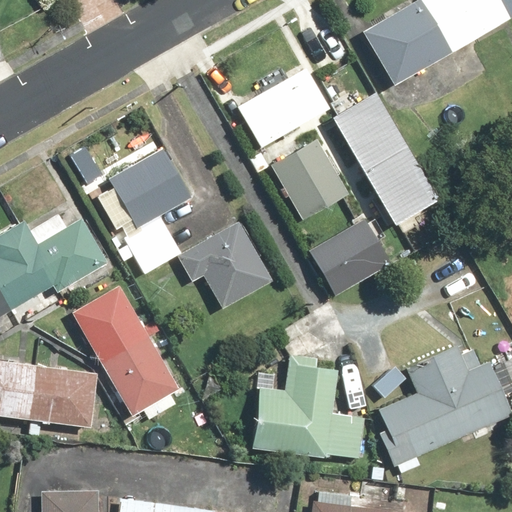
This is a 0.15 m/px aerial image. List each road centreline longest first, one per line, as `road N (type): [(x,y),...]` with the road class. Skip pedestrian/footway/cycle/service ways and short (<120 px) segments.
road 1 (unknown): [(28,511),(40,472),(64,460),(267,478)]
road 2 (residential): [(0,114),(208,0)]
